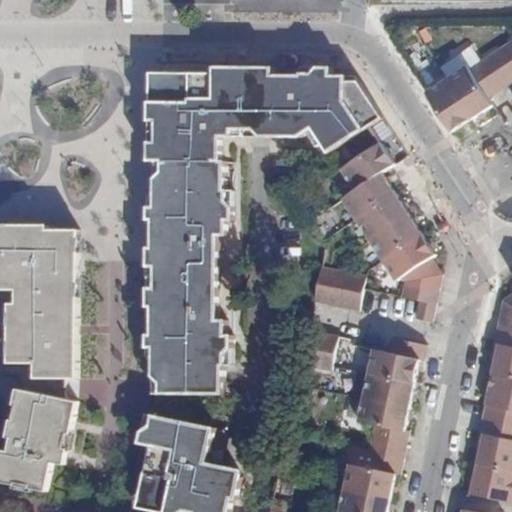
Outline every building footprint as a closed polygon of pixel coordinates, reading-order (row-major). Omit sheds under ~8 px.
[(511,59),(504,47),(491,54),(511,83),(511,81),(511,59)] [(471,48),(438,70),(446,81),(472,120),(493,106),(487,98),(499,90),(480,62),(471,48)] [(491,54),(480,62),(499,90),(511,83),(491,54)] [(302,78),(302,69),(255,69),(245,69),(245,74),(245,129),(225,128),(225,125),(215,125),(216,147),(222,147),(222,140),(256,140),(288,140),(287,131),(272,131),(272,77),(302,78)] [(384,121),(383,120),(360,85),(347,85),(347,79),(333,78),(332,69),(320,69),(310,79),(302,78),(272,77),(272,131),(287,131),(288,140),(302,140),(309,135),(315,131),(321,141),(331,156),(384,121)] [(310,79),(320,69),(302,69),(302,78),(310,79)] [(156,351),(156,366),(156,383),(163,383),(163,396),(206,397),(206,367),(225,367),(228,367),(228,357),(235,351),(235,336),(228,336),(228,323),(221,323),(221,304),(214,304),(215,294),(221,285),(221,261),(214,262),(215,248),(221,248),(221,239),(228,239),(228,224),(234,224),(234,206),(227,206),(227,192),(226,192),(225,163),(222,164),(222,147),(216,147),(215,125),(225,125),(225,128),(245,129),(245,74),(156,74),(151,77),(151,104),(149,103),(149,116),(156,115),(156,151),(149,151),(149,163),(154,162),(154,199),(157,199),(157,209),(149,209),(149,224),(154,224),(154,251),(149,250),(149,263),(156,268),(156,279),(156,291),(149,298),(150,309),(154,309),(154,335),(150,335),(150,351),(156,351)] [(472,120),(446,81),(426,94),(452,132),(472,120)] [(314,145),(321,141),(315,131),(309,135),(314,145)] [(355,193),(384,174),(392,170),(397,166),(383,145),(342,172),(355,193)] [(360,220),(398,195),(384,174),(355,193),(346,199),(360,220)] [(373,241),(411,216),(398,195),(360,220),(373,241)] [(154,199),(149,198),(149,209),(157,209),(157,199),(154,199)] [(387,262),(425,237),(411,216),(373,241),(387,262)] [(40,381),(79,382),(79,336),(79,327),(80,232),(51,232),(52,228),(41,228),(0,227),(0,292),(13,293),(13,365),(40,365),(40,381)] [(440,292),(443,274),(433,260),(438,257),(425,237),(387,262),(400,281),(404,280),(405,285),(440,292)] [(329,307),(336,273),(321,270),(314,304),(329,307)] [(343,310),(350,276),(336,273),(329,307),(343,310)] [(363,292),(365,279),(350,276),(343,310),(358,314),(363,292)] [(436,308),(440,292),(405,285),(401,300),(418,304),(436,308)] [(511,294),(503,300),(500,315),(511,318),(511,294)] [(433,323),(436,308),(418,304),(415,320),(433,323)] [(511,318),(500,315),(497,329),(511,332),(511,318)] [(511,332),(497,329),(494,345),(498,346),(492,375),(511,379),(511,332)] [(322,337),(308,334),(301,366),(315,370),(322,337)] [(337,340),(322,337),(315,370),(330,372),(331,368),(337,340)] [(425,364),(428,348),(392,341),(389,356),(376,353),(371,377),(414,386),(419,362),(425,364)] [(22,389),(79,400),(79,382),(40,381),(40,365),(13,365),(0,364),(0,373),(12,374),(22,389)] [(206,367),(206,397),(226,397),(225,367),(206,367)] [(511,379),(492,375),(483,420),(511,425),(511,379)] [(366,400),(409,410),(414,386),(371,377),(366,400)] [(71,449),(80,409),(81,401),(79,400),(22,389),(18,412),(45,418),(38,454),(14,449),(0,446),(0,480),(51,490),(58,460),(61,447),(71,449)] [(372,441),(407,449),(410,434),(405,432),(409,410),(366,400),(361,424),(374,427),(372,441)] [(45,418),(18,412),(13,434),(17,436),(14,449),(38,454),(45,418)] [(150,415),(147,425),(146,429),(156,425),(157,417),(150,415)] [(156,425),(146,429),(143,443),(153,446),(142,498),(148,510),(157,511),(232,511),(235,501),(223,498),(228,468),(211,465),(218,430),(157,417),(156,425)] [(483,437),(478,464),(511,471),(511,425),(483,420),(479,436),(483,437)] [(369,455),(404,463),(407,449),(372,441),(370,448),(369,455)] [(68,462),(71,449),(61,447),(58,460),(68,462)] [(396,477),(401,477),(404,463),(369,455),(346,450),(343,466),(352,468),(347,490),(391,500),(396,477)] [(511,471),(478,464),(471,495),(511,503),(511,471)] [(239,470),(228,468),(223,498),(235,501),(240,502),(245,481),(239,470)] [(342,511),(388,511),(391,500),(347,490),(342,511)]
